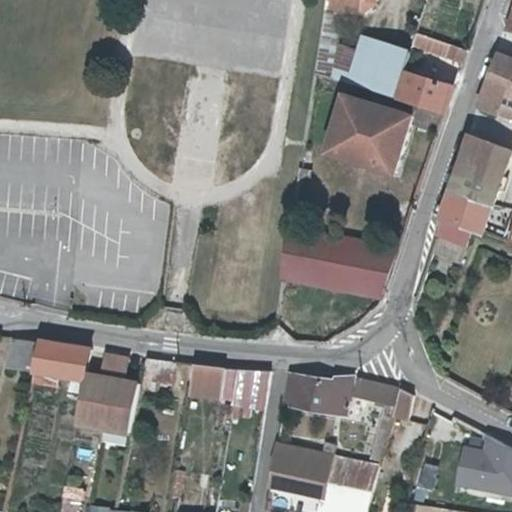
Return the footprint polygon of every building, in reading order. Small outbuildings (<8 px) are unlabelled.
[(426,0),(418,27),(439,34),(449,0),(426,0)] [(466,61),(470,50),(419,38),(416,49),(466,61)] [(336,42),(330,68),(345,71),(351,46),(336,42)] [(408,76),(414,54),(374,44),(362,90),(378,94),(396,99),(401,100),(408,76)] [(511,60),(501,56),(483,108),(511,117),(511,60)] [(403,100),(450,112),(458,86),(412,74),(403,100)] [(396,99),(378,94),(375,105),(346,98),(331,155),(401,174),(417,116),(393,110),(396,99)] [(455,190),(497,204),(511,163),(511,150),(474,137),(455,190)] [(445,220),(475,230),(486,234),(497,204),(455,190),(445,220)] [(463,266),(475,230),(445,220),(432,257),(463,266)] [(293,233),(285,283),(387,298),(389,298),(394,283),(404,251),(293,233)] [(37,370),(43,340),(16,336),(11,366),(37,370)] [(93,349),(43,340),(37,370),(35,382),(59,386),(61,375),(87,378),(88,373),(93,349)] [(107,353),(103,376),(115,378),(126,380),(130,357),(107,353)] [(147,357),(143,383),(143,385),(143,386),(158,388),(160,389),(162,378),(170,378),(173,379),(174,379),(177,362),(171,361),(158,359),(147,357)] [(225,396),(229,366),(197,364),(192,391),(225,396)] [(236,397),(238,383),(240,367),(229,366),(225,396),(236,397)] [(240,367),(238,383),(272,387),(274,369),(240,367)] [(355,394),(358,376),(359,373),(338,373),(337,375),(294,371),(289,399),(304,402),(304,406),(353,413),(355,394)] [(115,378),(103,376),(88,373),(87,378),(79,422),(107,427),(135,432),(143,386),(143,385),(143,383),(126,380),(115,378)] [(374,379),(358,376),(355,394),(371,397),(374,379)] [(402,402),(406,387),(374,379),(371,397),(402,402)] [(402,402),(400,414),(414,418),(420,394),(406,387),(402,402)] [(376,511),(388,462),(280,441),(271,508),(273,511),(290,511),(291,508),(305,510),(307,503),(324,507),(323,511),(376,511)] [(511,492),(511,444),(481,442),(481,445),(457,443),(452,487),(511,492)] [(196,511),(205,458),(185,455),(183,454),(180,474),(179,476),(179,479),(176,498),(184,500),(182,510),(182,511),(196,511)] [(81,511),(85,490),(70,487),(65,511),(81,511)] [(125,503),(123,511),(153,511),(154,507),(125,503)] [(291,508),(290,511),(323,511),(324,507),(307,503),(305,510),(291,508)]
